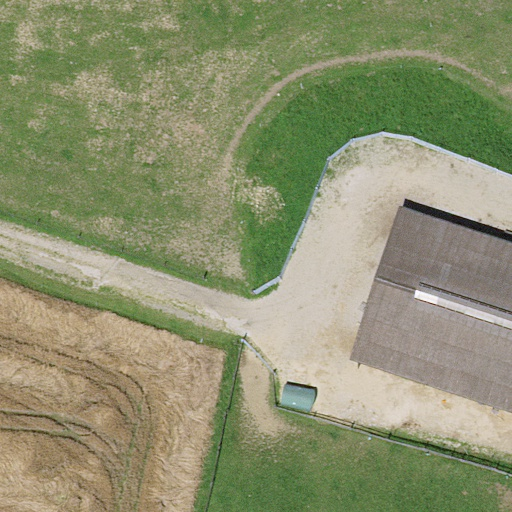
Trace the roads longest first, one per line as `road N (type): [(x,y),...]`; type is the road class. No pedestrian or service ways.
road 1 (track): [(300,331),(357,173),(511,220)]
road 2 (track): [(300,331),(0,237)]
road 3 (track): [(511,448),(285,373),(300,331)]
